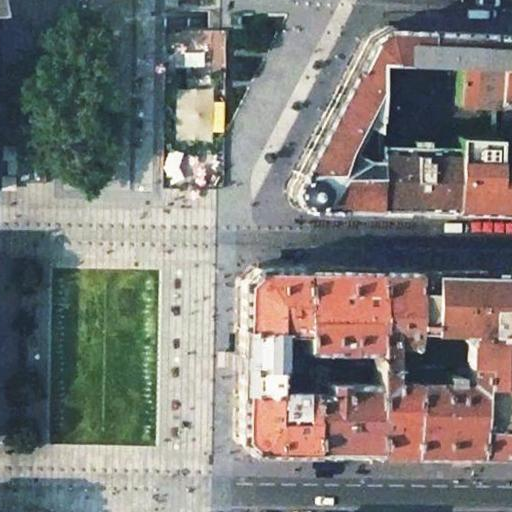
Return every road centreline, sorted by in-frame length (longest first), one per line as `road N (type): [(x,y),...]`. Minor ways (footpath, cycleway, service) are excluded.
road 1 (residential): [(511,495),(200,489)]
road 2 (residential): [(247,234),(511,237)]
road 3 (residential): [(0,232),(247,234)]
road 4 (residential): [(200,489),(0,479)]
